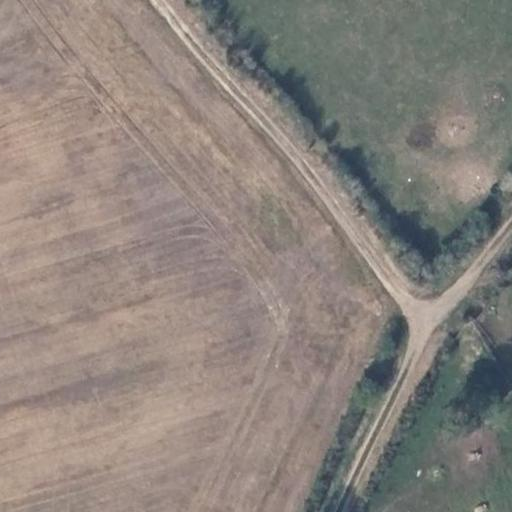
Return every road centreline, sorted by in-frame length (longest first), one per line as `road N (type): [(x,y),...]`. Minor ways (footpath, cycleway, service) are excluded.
road 1 (track): [(511,228),(432,314),(168,0)]
road 2 (track): [(432,314),(318,511)]
